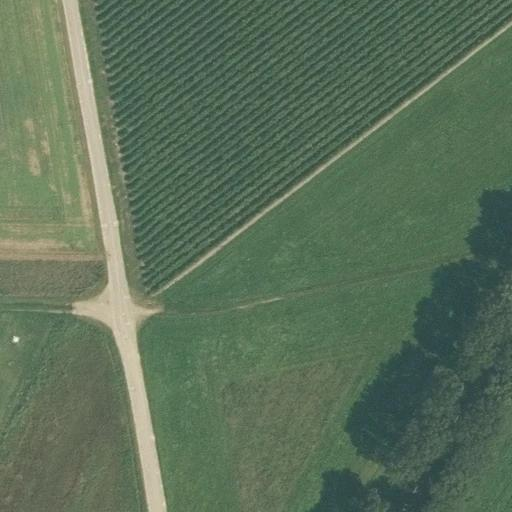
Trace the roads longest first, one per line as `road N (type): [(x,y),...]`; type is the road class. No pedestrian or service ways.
road 1 (track): [(0,311),(110,316),(276,301),(477,266)]
road 2 (track): [(75,0),(128,314)]
road 3 (track): [(156,511),(128,314)]
road 4 (track): [(66,314),(0,471)]
